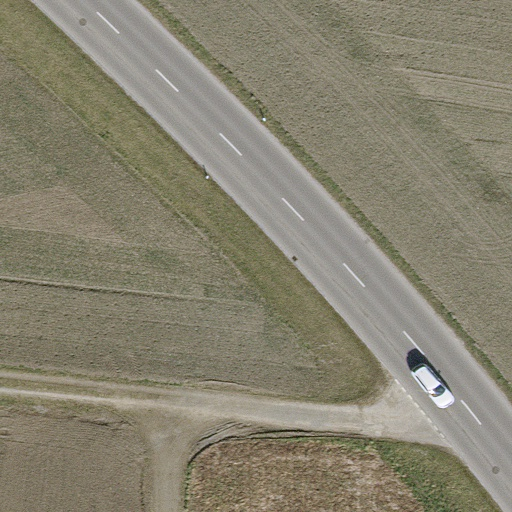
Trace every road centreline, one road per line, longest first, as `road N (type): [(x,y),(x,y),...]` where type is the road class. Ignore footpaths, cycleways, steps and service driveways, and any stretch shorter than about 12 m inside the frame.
road 1 (tertiary): [(71,0),(286,206),(511,474)]
road 2 (track): [(0,390),(386,431),(454,400)]
